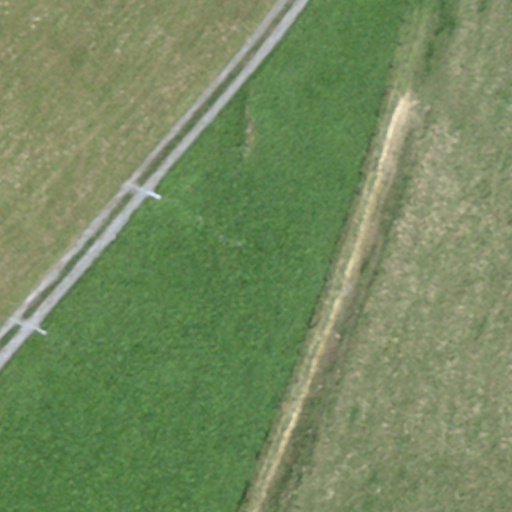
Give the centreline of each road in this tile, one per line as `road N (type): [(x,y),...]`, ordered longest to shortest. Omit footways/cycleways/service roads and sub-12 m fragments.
road 1 (track): [(273,511),(355,324),(432,59),(441,0)]
road 2 (track): [(0,347),(290,0)]
